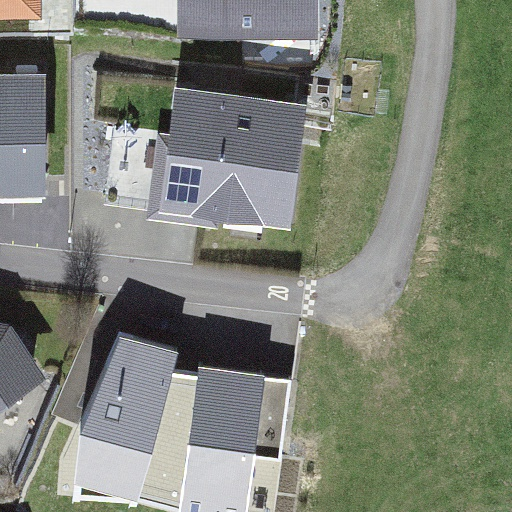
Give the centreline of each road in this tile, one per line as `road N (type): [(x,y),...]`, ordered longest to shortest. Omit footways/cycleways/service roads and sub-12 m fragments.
road 1 (residential): [(301,297),(382,279),(426,90),(428,0)]
road 2 (residential): [(0,266),(301,297)]
